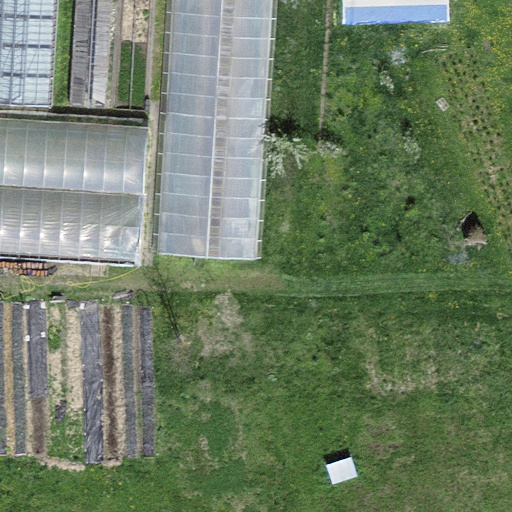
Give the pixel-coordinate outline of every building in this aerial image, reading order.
[(55,0),(0,0),(0,102),(49,105),(55,0)] [(111,0),(76,0),(71,105),(106,107),(111,0)] [(170,0),(155,250),(255,257),(271,0),(170,0)] [(351,0),(352,19),(451,17),(450,0),(351,0)] [(0,115),(0,254),(137,263),(146,125),(0,115)]
